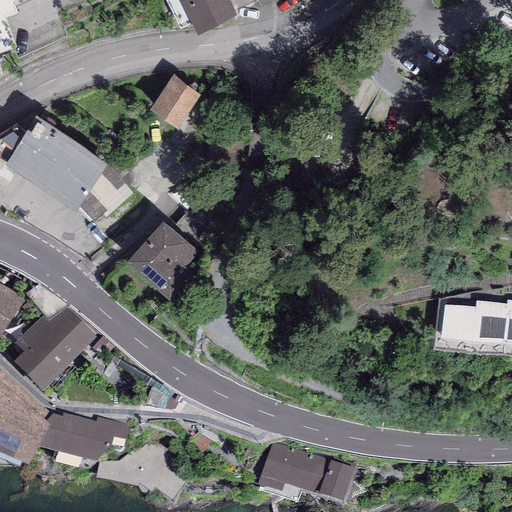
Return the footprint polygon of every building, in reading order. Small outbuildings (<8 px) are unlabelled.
[(229,0),(181,0),(198,31),(235,11),(229,0)] [(200,89),(173,71),(150,107),(177,124),(200,89)] [(4,162),(74,207),(77,202),(98,222),(133,193),(105,159),(44,118),(39,126),(30,121),(4,162)] [(189,174),(166,193),(187,220),(192,216),(203,191),(189,174)] [(163,218),(126,260),(170,297),(204,256),(163,218)] [(0,289),(0,340),(25,301),(0,289)] [(475,305),(445,302),(441,335),(511,342),(511,298),(507,298),(507,303),(476,299),(475,305)] [(96,338),(66,308),(48,322),(43,317),(14,348),(23,357),(12,369),(42,396),(96,338)] [(0,466),(2,467),(17,475),(20,471),(29,474),(38,453),(48,428),(45,424),(52,415),(0,373),(0,466)] [(62,419),(52,415),(45,424),(48,428),(38,453),(95,466),(110,448),(125,450),(129,425),(97,419),(96,423),(62,415),(62,419)] [(199,434),(191,442),(202,455),(213,442),(199,434)] [(117,463),(99,463),(95,483),(137,491),(151,495),(154,492),(171,504),(190,475),(179,467),(183,463),(152,442),(149,447),(145,444),(142,448),(138,446),(117,463)] [(261,480),(257,489),(260,490),(258,494),(297,508),(301,496),(341,510),(354,472),(329,464),(329,462),(277,444),(271,447),(260,479),(261,480)]
